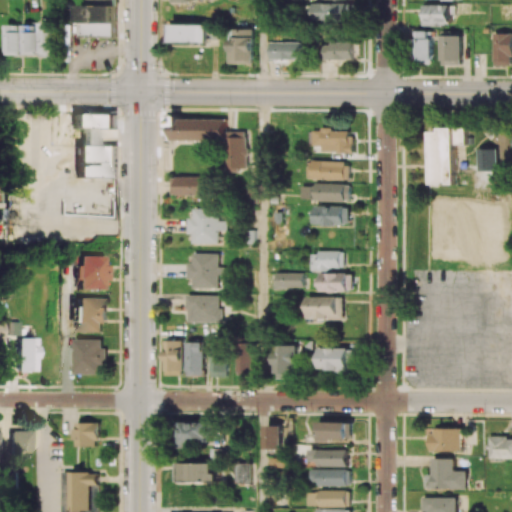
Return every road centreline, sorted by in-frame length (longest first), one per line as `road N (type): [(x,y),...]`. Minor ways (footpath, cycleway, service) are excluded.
road 1 (secondary): [(511,93),(0,90)]
road 2 (tertiary): [(141,92),(140,511)]
road 3 (residential): [(386,511),(388,93)]
road 4 (residential): [(511,402),(140,400)]
road 5 (residential): [(140,400),(0,398)]
